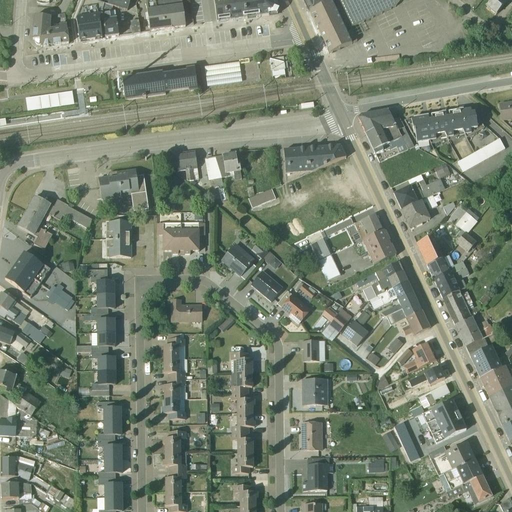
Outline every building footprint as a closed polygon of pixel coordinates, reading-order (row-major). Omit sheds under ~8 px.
[(114,13),(112,13),(113,9),(127,13),(130,0),(105,0),(99,22),(102,22),(105,40),(118,38),(114,13)] [(144,0),(150,34),(165,31),(160,0),(144,0)] [(160,0),(165,31),(185,29),(181,0),(160,0)] [(278,9),(273,0),(212,0),(217,24),(276,15),(278,9)] [(300,0),(301,1),(302,0),(309,13),(336,0),(300,0)] [(336,0),(309,13),(329,56),(356,43),(350,30),(395,8),(401,0),(336,0)] [(492,0),(485,8),(495,16),(508,0),(492,0)] [(89,10),(73,12),(77,40),(86,39),(86,42),(102,40),(99,22),(91,23),(89,10)] [(32,40),(40,48),(69,45),(66,25),(59,26),(59,30),(50,30),(51,19),(33,17),(32,40)] [(139,23),(132,23),(133,35),(140,34),(139,23)] [(283,60),(268,62),(272,81),(285,80),(283,60)] [(238,64),(204,69),(206,89),(242,84),(238,64)] [(162,75),(122,81),(125,102),(142,100),(142,101),(145,100),(145,99),(165,96),(164,94),(188,91),(188,93),(197,92),(194,71),(185,72),(186,74),(162,77),(162,75)] [(72,93),(25,100),(27,113),(73,106),(72,93)] [(511,104),(499,106),(502,124),(511,122),(511,104)] [(427,119),(404,123),(414,141),(415,141),(416,145),(429,143),(431,146),(439,141),(439,140),(446,139),(448,143),(457,138),(456,137),(464,136),(466,140),(483,130),(476,117),(474,118),(474,115),(471,115),(470,111),(448,115),(449,119),(446,120),(445,116),(430,118),(431,122),(428,123),(427,119)] [(401,139),(406,149),(407,152),(413,149),(399,120),(398,120),(392,123),(387,113),(387,112),(360,117),(358,121),(365,136),(379,129),(381,133),(382,132),(389,145),(401,139)] [(379,129),(365,136),(375,157),(391,149),(394,155),(406,149),(401,139),(389,145),(382,132),(381,133),(379,129)] [(483,133),(478,136),(481,142),(486,139),(483,133)] [(504,151),(499,141),(456,164),(462,175),(504,151)] [(315,150),(317,172),(345,160),(340,148),(315,150)] [(306,151),(308,175),(317,172),(315,150),(306,151)] [(301,175),(299,151),(283,152),(285,176),(301,175)] [(299,151),(301,175),(308,175),(306,151),(299,151)] [(192,172),(197,171),(194,154),(183,155),(183,157),(175,158),(177,174),(185,173),(186,184),(194,182),(192,172)] [(215,159),(221,180),(233,178),(234,183),(241,181),(238,164),(236,164),(235,156),(215,159)] [(221,180),(215,159),(204,161),(208,183),(221,180)] [(445,166),(433,172),(438,182),(449,177),(445,166)] [(108,180),(98,181),(101,202),(131,198),(133,214),(148,212),(143,178),(136,179),(135,173),(109,176),(108,179),(108,180)] [(400,213),(432,198),(444,192),(439,181),(425,188),(423,182),(418,185),(422,193),(420,195),(415,185),(393,196),(400,213)] [(271,191),(248,201),(252,210),(275,201),(271,191)] [(231,198),(228,203),(236,208),(238,204),(231,198)] [(432,198),(400,213),(409,231),(429,221),(423,207),(426,205),(429,212),(437,208),(432,198)] [(35,200),(27,214),(43,223),(47,217),(59,224),(62,218),(87,232),(93,222),(57,202),(53,210),(35,200)] [(452,205),(442,209),(447,218),(454,209),(452,205)] [(459,209),(448,221),(466,236),(476,225),(459,209)] [(43,223),(27,214),(18,230),(36,240),(33,246),(43,252),(51,238),(39,231),(43,223)] [(362,243),(383,233),(376,217),(354,227),(362,243)] [(106,224),(106,242),(131,242),(131,224),(106,224)] [(181,226),(163,226),(163,255),(181,255),(181,226)] [(198,226),(181,226),(181,255),(198,255),(198,226)] [(378,265),(394,257),(383,233),(362,243),(373,267),(378,265)] [(464,235),(456,245),(467,254),(475,244),(464,235)] [(131,242),(106,242),(106,260),(131,260),(131,242)] [(236,246),(222,264),(240,279),(254,261),(236,246)] [(315,257),(317,263),(330,257),(328,251),(315,257)] [(41,267),(24,255),(4,282),(22,294),(22,295),(30,301),(50,272),(42,266),(41,267)] [(339,277),(330,257),(317,263),(326,283),(339,277)] [(378,265),(382,274),(399,266),(394,257),(378,265)] [(275,269),(281,263),(275,258),(270,264),(275,269)] [(426,268),(434,284),(464,270),(461,264),(448,270),(444,260),(426,268)] [(72,263),(61,265),(63,274),(74,272),(72,263)] [(402,274),(399,266),(382,274),(386,282),(402,274)] [(434,284),(442,301),(459,293),(465,290),(461,281),(468,277),(464,270),(434,284)] [(96,284),(96,297),(114,297),(114,283),(106,284),(106,272),(87,272),(87,285),(96,284)] [(262,273),(250,288),(271,305),(283,290),(262,273)] [(390,292),(407,284),(402,274),(386,282),(390,292)] [(396,303),(413,295),(407,284),(390,292),(396,303)] [(52,287),(49,292),(68,306),(72,300),(62,293),(64,290),(58,286),(55,289),(52,287)] [(303,288),(300,292),(310,301),(314,296),(303,288)] [(68,306),(49,292),(45,298),(48,300),(46,304),(51,307),(53,304),(64,312),(68,306)] [(442,301),(454,327),(472,320),(478,317),(467,295),(461,297),(459,293),(442,301)] [(42,334),(24,322),(29,313),(1,294),(0,295),(0,309),(0,317),(4,320),(5,318),(20,328),(18,331),(36,343),(42,334)] [(338,295),(329,299),(334,303),(340,299),(338,295)] [(400,312),(417,304),(413,295),(396,303),(400,312)] [(96,297),(96,310),(90,310),(90,317),(108,317),(107,311),(114,311),(114,297),(96,297)] [(292,297),(280,311),(291,319),(290,321),(297,327),(310,311),(292,297)] [(201,308),(180,308),(180,303),(170,303),(171,324),(201,323),(201,308)] [(404,321),(421,313),(417,304),(400,312),(404,321)] [(322,315),(332,322),(337,315),(328,308),(322,315)] [(362,327),(371,315),(364,310),(355,323),(362,327)] [(332,344),(351,320),(340,311),(321,335),(332,344)] [(412,338),(429,330),(421,313),(404,321),(412,338)] [(108,317),(90,317),(90,323),(96,323),(96,336),(114,336),(114,321),(108,321),(108,317)] [(234,324),(227,318),(216,329),(223,335),(234,324)] [(472,320),(454,327),(469,358),(488,349),(484,340),(492,336),(486,323),(475,328),(472,320)] [(356,348),(367,334),(353,323),(342,337),(356,348)] [(6,332),(0,329),(0,343),(10,347),(21,355),(30,343),(16,333),(7,330),(6,332)] [(91,336),(91,348),(76,348),(76,355),(91,355),(108,355),(108,349),(114,349),(114,336),(96,336),(91,336)] [(163,348),(164,363),(179,362),(179,348),(184,348),(184,340),(194,340),(194,336),(184,336),(167,337),(168,348),(163,348)] [(402,347),(396,340),(386,350),(392,357),(402,347)] [(318,343),(302,344),(302,364),(319,364),(318,343)] [(407,376),(436,363),(427,345),(412,352),(414,356),(417,363),(404,369),(407,376)] [(469,358),(474,369),(496,359),(491,348),(488,349),(469,358)] [(411,355),(406,351),(396,363),(401,367),(411,355)] [(22,368),(27,362),(18,354),(14,360),(22,368)] [(114,359),(107,359),(108,355),(91,355),(91,361),(97,361),(97,374),(114,374),(114,359)] [(375,367),(379,361),(371,355),(367,362),(375,367)] [(231,356),(231,376),(236,376),(251,376),(251,361),(247,361),(247,356),(231,356)] [(502,370),(496,359),(474,369),(479,381),(502,370)] [(164,363),(164,376),(168,376),(168,382),(185,381),(185,375),(180,375),(179,362),(164,363)] [(216,375),(216,363),(207,363),(208,375),(216,375)] [(502,370),(479,381),(489,400),(511,388),(511,370),(510,366),(502,370)] [(444,381),(439,369),(408,383),(410,389),(426,382),(428,388),(444,381)] [(62,370),(59,377),(68,380),(71,373),(62,370)] [(40,404),(25,394),(26,391),(13,387),(15,378),(0,374),(0,389),(2,390),(1,394),(20,399),(14,408),(31,419),(40,404)] [(91,387),(91,393),(108,393),(108,388),(114,388),(114,374),(97,374),(97,387),(91,387)] [(230,389),(230,396),(247,396),(247,390),(251,390),(251,376),(236,376),(236,389),(230,389)] [(379,380),(377,392),(388,387),(384,378),(379,380)] [(164,394),(164,402),(180,402),(185,402),(185,381),(168,382),(168,387),(162,388),(162,394),(164,394)] [(327,382),(301,383),(302,408),(327,408),(327,382)] [(449,395),(445,387),(418,399),(423,410),(435,404),(434,402),(449,395)] [(511,388),(489,400),(502,428),(511,423),(511,388)] [(78,390),(78,398),(88,398),(88,390),(78,390)] [(236,403),(236,417),(251,416),(252,408),(253,408),(253,402),(247,402),(247,396),(230,396),(230,403),(236,403)] [(54,398),(48,403),(57,413),(61,408),(56,403),(58,402),(54,398)] [(1,399),(0,412),(0,437),(35,440),(36,423),(31,419),(14,408),(1,399)] [(162,411),(162,417),(168,417),(169,422),(185,422),(185,415),(180,415),(180,402),(164,402),(164,411),(162,411)] [(421,416),(434,445),(465,432),(452,402),(424,415),(421,416)] [(101,411),(101,425),(121,425),(121,410),(114,410),(113,405),(96,405),(97,411),(101,411)] [(219,406),(210,406),(210,414),(219,414),(219,406)] [(421,416),(424,415),(420,409),(410,414),(413,420),(421,416)] [(204,416),(196,416),(196,426),(204,426),(204,416)] [(247,436),(247,430),(254,430),(253,424),(252,424),(251,416),(236,417),(236,429),(230,429),(230,436),(247,436)] [(382,431),(391,427),(388,421),(379,425),(382,431)] [(511,423),(502,428),(509,444),(511,442),(511,423)] [(114,443),(114,437),(121,437),(121,425),(101,425),(102,437),(97,437),(97,443),(114,443)] [(321,426),(302,426),(303,453),(322,453),(321,426)] [(164,447),(165,455),(180,455),(179,441),(185,441),(185,434),(168,435),(169,440),(162,440),(162,447),(164,447)] [(398,450),(389,434),(381,439),(390,454),(398,450)] [(252,442),(248,442),(247,436),(230,436),(231,443),(236,443),(236,455),(252,455),(252,442)] [(97,449),(101,449),(101,462),(121,462),(121,448),(114,448),(114,443),(97,443),(97,449)] [(427,457),(437,478),(473,461),(466,445),(446,454),(443,449),(427,457)] [(169,469),(169,475),(186,474),(186,454),(180,455),(165,455),(165,463),(163,463),(163,469),(169,469)] [(231,469),(231,476),(248,476),(248,470),(253,470),(252,455),(236,455),(237,469),(231,469)] [(34,464),(16,459),(16,461),(1,461),(1,478),(16,478),(16,480),(28,483),(34,464)] [(328,460),(306,461),(307,483),(302,484),(303,494),(327,493),(326,475),(332,475),(332,466),(328,466),(328,460)] [(367,465),(368,475),(383,475),(383,473),(387,473),(386,466),(383,466),(383,461),(374,461),(374,465),(367,465)] [(481,477),(473,461),(437,478),(445,494),(481,477)] [(114,481),(114,475),(121,475),(121,462),(101,462),(99,462),(99,474),(97,474),(97,481),(114,481)] [(186,474),(169,475),(169,481),(165,481),(165,495),(181,494),(181,481),(186,481),(186,474)] [(491,498),(481,477),(445,494),(449,501),(467,493),(473,506),(491,498)] [(121,486),(114,486),(114,481),(97,481),(97,487),(102,487),(102,499),(121,499),(121,486)] [(2,501),(18,501),(19,508),(21,508),(31,507),(38,511),(50,511),(31,498),(29,488),(18,486),(1,487),(2,501)] [(78,511),(78,505),(50,487),(45,495),(71,511),(78,511)] [(239,495),(239,509),(254,509),(254,501),(256,500),(256,494),(250,494),(250,488),(233,489),(233,495),(239,495)] [(165,495),(166,509),(169,509),(169,511),(186,511),(186,507),(181,507),(181,494),(165,495)] [(89,511),(121,511),(121,499),(102,499),(96,499),(96,511),(89,511)] [(351,510),(350,511),(382,511),(383,500),(368,500),(368,510),(351,510)] [(511,511),(511,506),(509,500),(498,507),(501,511),(511,511)]
